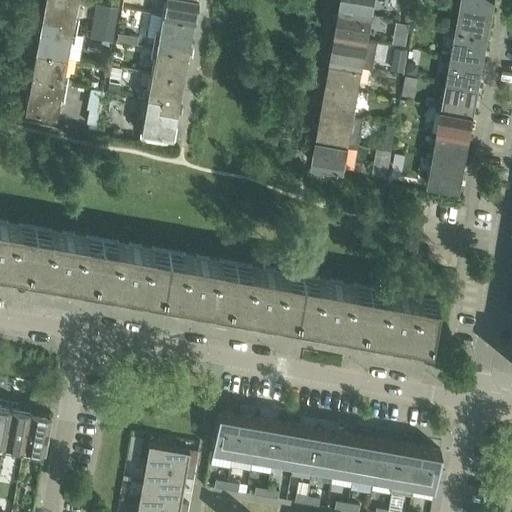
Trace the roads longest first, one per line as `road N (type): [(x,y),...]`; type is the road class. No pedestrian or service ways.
road 1 (residential): [(473,403),(83,334)]
road 2 (residential): [(511,200),(473,403)]
road 3 (residential): [(51,511),(83,334)]
